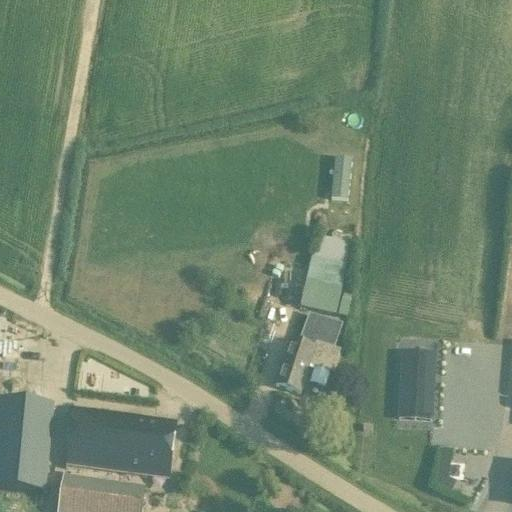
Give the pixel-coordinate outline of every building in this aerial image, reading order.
[(300,310),(335,318),(344,279),(309,271),(300,310)] [(334,353),(342,330),(309,319),(299,347),(289,343),(274,389),(300,397),(310,369),(332,376),(339,355),(334,353)] [(372,355),(371,383),(419,385),(421,355),(372,355)] [(0,403),(0,491),(45,496),(54,408),(0,403)] [(175,426),(74,413),(67,469),(167,482),(175,426)] [(447,489),(452,451),(435,449),(431,487),(447,489)] [(142,511),(146,490),(62,479),(57,511),(142,511)]
